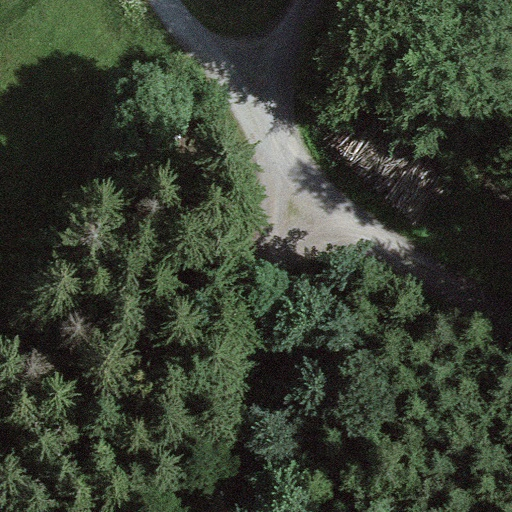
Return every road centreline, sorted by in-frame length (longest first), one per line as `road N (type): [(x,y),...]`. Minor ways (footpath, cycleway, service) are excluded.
road 1 (track): [(220,511),(249,398),(287,167),(258,91),(204,58),(164,0)]
road 2 (track): [(287,167),(511,337)]
